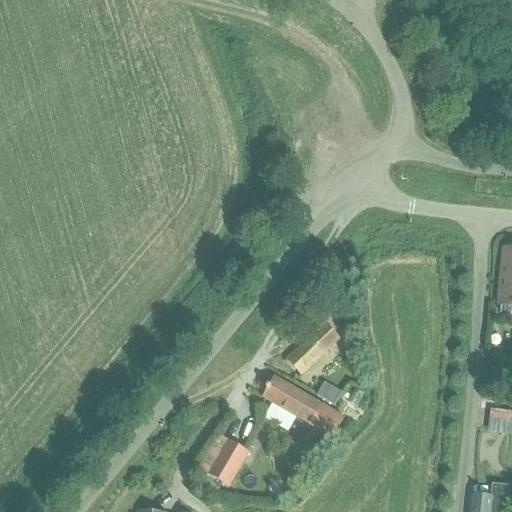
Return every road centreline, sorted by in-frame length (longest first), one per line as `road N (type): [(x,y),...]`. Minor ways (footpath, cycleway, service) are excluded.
road 1 (unclassified): [(78,511),(297,245),(338,203),(371,186)]
road 2 (track): [(202,511),(185,499),(182,474),(348,210),(371,186)]
road 3 (residential): [(456,511),(489,218)]
road 4 (track): [(396,148),(369,136),(334,64),(303,35),(190,0)]
road 5 (tertiary): [(371,186),(377,164),(405,138),(401,93),(384,54),(349,9),(332,0)]
road 6 (tertiary): [(489,218),(391,203),(371,186)]
